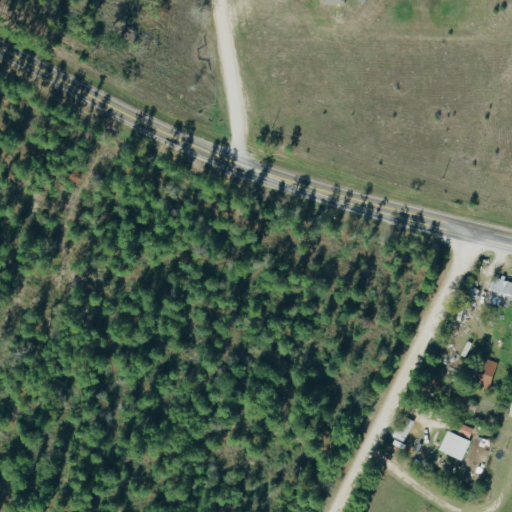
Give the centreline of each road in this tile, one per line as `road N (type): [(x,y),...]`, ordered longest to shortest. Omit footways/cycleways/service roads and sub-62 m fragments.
road 1 (secondary): [(0,52),(212,158),(312,195),(511,247)]
road 2 (residential): [(331,511),(467,236)]
road 3 (residential): [(212,158),(228,124),(225,0)]
